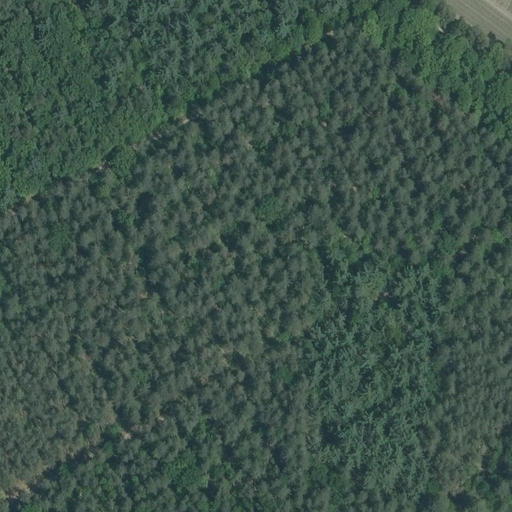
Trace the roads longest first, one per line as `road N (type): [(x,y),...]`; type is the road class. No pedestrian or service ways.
road 1 (unknown): [(0,502),(320,322)]
road 2 (unknown): [(511,154),(380,64),(333,0)]
road 3 (unknown): [(511,223),(320,322)]
road 4 (track): [(226,98),(356,26)]
road 5 (track): [(398,0),(511,83)]
